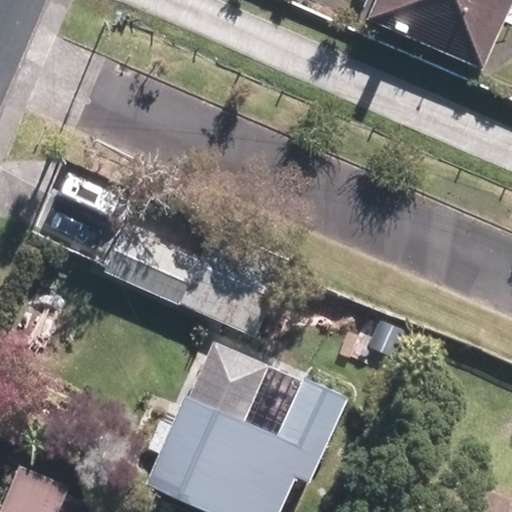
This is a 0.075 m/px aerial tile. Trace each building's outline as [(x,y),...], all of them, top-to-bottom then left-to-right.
[(499,0),(370,0),(364,16),(472,63),(499,0)] [(256,332),(285,266),(210,233),(195,265),(121,233),(106,267),(256,332)] [(15,320),(14,324),(15,331),(16,337),(18,343),(21,348),(25,353),(30,358),(36,361),(42,363),(48,364),(54,364),(60,363),(66,361),(72,358),(77,353),(81,349),(84,343),(86,337),(87,331),(87,324),(86,318),(84,312),(81,306),(77,302),(72,298),(66,294),(60,292),(54,291),(48,291),(41,292),(36,294),(30,298),(25,302),(21,307),(18,312),(16,318),(15,320)] [(327,407),(203,353),(146,482),(216,511),(266,511),(284,473),(296,478),(327,407)] [(40,511),(49,491),(13,477),(0,509),(0,511),(40,511)]
